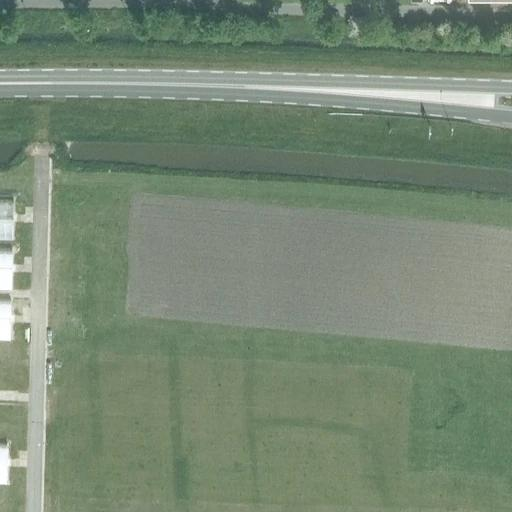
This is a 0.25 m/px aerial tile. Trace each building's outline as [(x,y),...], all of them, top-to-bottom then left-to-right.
[(0,286),(14,287),(15,198),(0,197),(0,286)] [(0,337),(14,338),(15,298),(0,297),(0,337)] [(0,377),(11,377),(10,346),(0,346),(0,377)] [(0,480),(10,481),(11,457),(1,456),(1,443),(0,443),(0,480)] [(0,511),(8,511),(9,496),(0,495),(0,511)]
